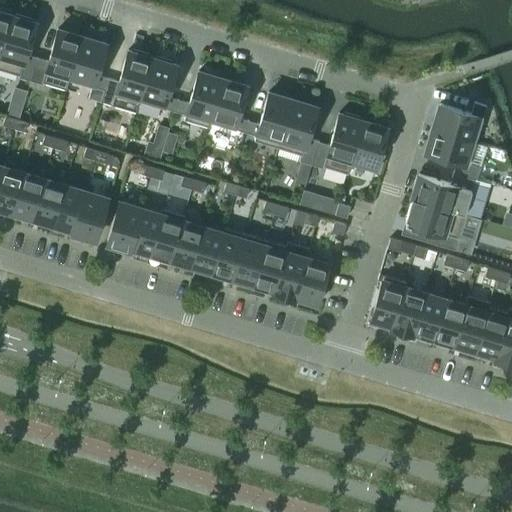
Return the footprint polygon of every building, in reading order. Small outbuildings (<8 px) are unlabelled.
[(0,50),(11,15),(0,11),(0,50)] [(14,16),(11,15),(0,50),(0,69),(19,75),(19,76),(30,80),(33,68),(37,57),(25,53),(35,22),(30,21),(31,18),(14,14),(14,16)] [(57,29),(48,60),(37,57),(33,68),(44,71),(44,72),(68,79),(81,36),(57,29)] [(105,43),(81,36),(68,79),(92,86),(103,89),(107,78),(96,74),(105,43)] [(103,89),(100,101),(112,104),(114,98),(138,105),(139,101),(138,100),(151,57),(148,56),(149,54),(132,49),(132,51),(127,50),(118,81),(107,78),(103,89)] [(163,107),(174,110),(177,99),(166,95),(175,64),(171,63),(171,60),(155,56),(154,58),(151,57),(138,100),(139,101),(162,108),(163,107)] [(174,110),(185,113),(183,119),(208,126),(210,122),(209,121),(222,78),(197,71),(188,102),(177,99),(174,110)] [(233,129),(233,128),(244,131),(247,120),(236,116),(246,85),(222,78),(209,121),(210,122),(233,129)] [(244,131),(255,135),(254,140),(279,147),(280,143),(279,142),(292,99),(268,92),(258,123),(247,120),(244,131)] [(462,110),(439,103),(432,127),(475,140),(486,105),(486,100),(483,97),(479,96),(475,97),(472,101),(465,99),(462,110)] [(280,143),(303,150),(303,149),(314,152),(318,141),(307,137),(316,106),(292,99),(279,142),(280,143)] [(347,173),(350,164),(349,163),(362,120),(359,119),(360,117),(343,112),(343,114),(338,113),(329,144),(318,141),(314,152),(310,164),(323,167),(323,166),(347,173)] [(4,115),(1,124),(13,128),(16,118),(4,115)] [(16,118),(13,128),(24,131),(27,121),(16,118)] [(386,127),(362,120),(349,163),(373,171),(386,127)] [(475,140),(432,127),(425,151),(456,160),(453,172),(464,175),(467,164),(468,164),(475,140)] [(44,134),(41,143),(52,147),(55,137),(44,134)] [(55,137),(52,147),(64,150),(67,141),(55,137)] [(85,146),(82,155),(94,159),(97,149),(85,146)] [(97,149),(94,159),(105,162),(108,153),(97,149)] [(141,163),(138,172),(149,176),(152,166),(141,163)] [(2,166),(0,170),(0,207),(11,211),(22,172),(2,166)] [(152,166),(149,176),(161,179),(164,170),(152,166)] [(22,172),(11,211),(31,217),(43,178),(22,172)] [(453,172),(449,183),(418,173),(411,197),(454,210),(463,213),(470,189),(461,186),(464,175),(453,172)] [(182,175),(179,185),(190,188),(193,179),(182,175)] [(43,178),(31,217),(52,223),(64,184),(43,178)] [(193,179),(190,188),(202,192),(205,182),(193,179)] [(226,181),(223,190),(234,194),(237,184),(226,181)] [(64,184),(52,223),(72,229),(71,231),(72,231),(84,190),(64,184)] [(237,184),(234,194),(246,197),(249,188),(237,184)] [(84,190),(72,231),(94,238),(106,197),(84,190)] [(454,210),(411,197),(404,221),(435,231),(432,242),(443,245),(446,234),(447,234),(454,210)] [(118,200),(106,241),(127,248),(140,207),(118,200)] [(265,200),(262,209),(273,213),(276,203),(265,200)] [(350,205),(338,202),(334,213),(347,217),(350,205)] [(276,203),(273,213),(285,216),(288,207),(276,203)] [(128,248),(129,246),(149,252),(160,213),(140,207),(127,248),(128,248)] [(182,215),(162,209),(160,213),(149,252),(170,258),(181,219),(182,215)] [(306,212),(303,222),(315,225),(318,215),(306,212)] [(181,219),(170,258),(190,264),(202,226),(181,219)] [(334,220),(331,230),(342,233),(345,224),(334,220)] [(202,226),(190,264),(211,270),(222,232),(202,226)] [(245,233),(224,227),(222,232),(211,270),(232,277),(245,233)] [(265,240),(245,233),(232,277),(252,283),(265,240)] [(400,240),(389,237),(386,247),(398,250),(400,240)] [(272,289),(271,291),(272,291),(287,241),(286,241),(285,246),(265,240),(252,283),(272,289)] [(287,241),(272,291),(293,297),(305,256),(308,247),(287,241)] [(426,248),(415,245),(412,254),(423,258),(426,248)] [(445,254),(442,263),(453,267),(456,257),(445,254)] [(305,256),(293,297),(294,298),(295,296),(315,302),(327,263),(305,256)] [(468,260),(456,257),(453,267),(465,270),(468,260)] [(486,266),(483,275),(495,279),(498,269),(486,266)] [(498,269),(495,279),(506,282),(509,273),(498,269)] [(390,324),(389,326),(390,327),(403,286),(404,281),(382,274),(370,318),(390,324)] [(390,327),(411,333),(423,292),(403,286),(390,327)] [(444,298),(423,292),(411,333),(412,333),(413,331),(432,337),(444,298)] [(474,349),(488,301),(467,295),(465,304),(453,343),(474,349)] [(444,298),(432,337),(453,343),(465,304),(444,298)] [(489,301),(488,301),(474,349),(494,355),(493,357),(494,357),(509,307),(508,307),(507,312),(488,306),(489,301)] [(511,308),(509,307),(494,357),(511,362),(511,308)]
